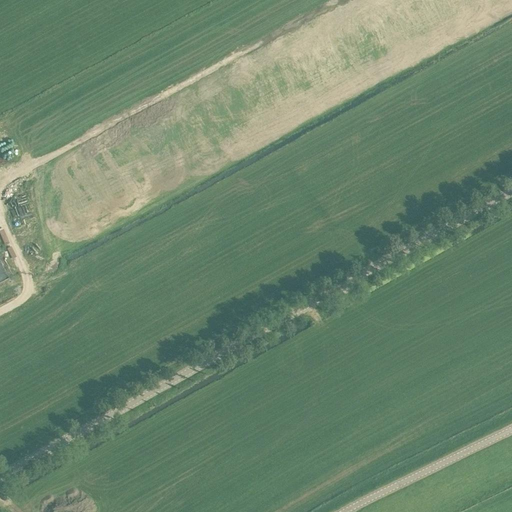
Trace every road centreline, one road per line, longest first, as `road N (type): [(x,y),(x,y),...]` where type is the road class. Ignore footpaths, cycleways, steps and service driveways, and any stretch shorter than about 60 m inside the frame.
road 1 (tertiary): [(0,476),(511,191)]
road 2 (unclassified): [(511,428),(342,511)]
